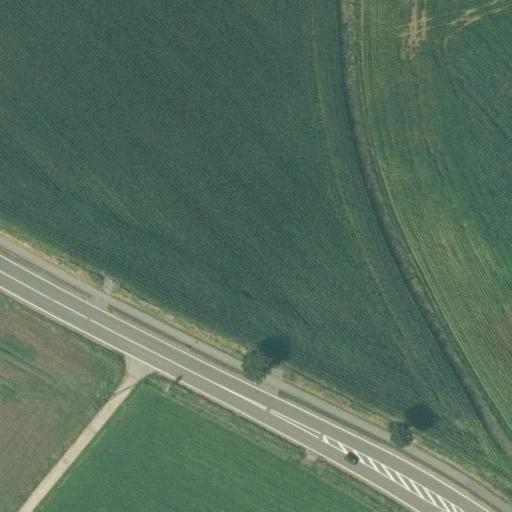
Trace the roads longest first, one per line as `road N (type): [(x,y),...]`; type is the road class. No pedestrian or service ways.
road 1 (secondary): [(454,511),(0,272)]
road 2 (track): [(18,511),(151,350)]
